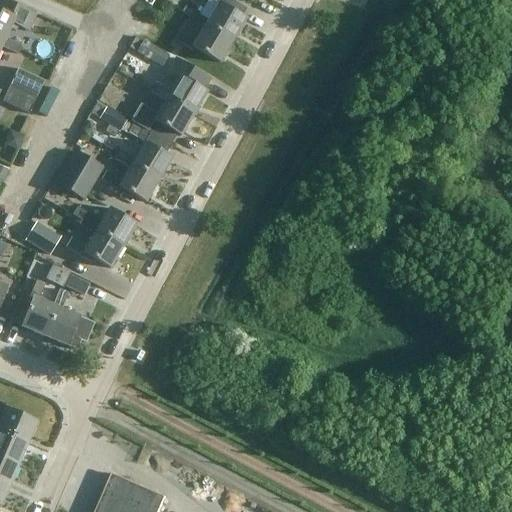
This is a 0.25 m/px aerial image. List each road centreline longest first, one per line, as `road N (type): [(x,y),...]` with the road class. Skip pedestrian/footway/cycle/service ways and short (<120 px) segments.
road 1 (residential): [(90,398),(303,0)]
road 2 (residential): [(42,511),(90,398)]
